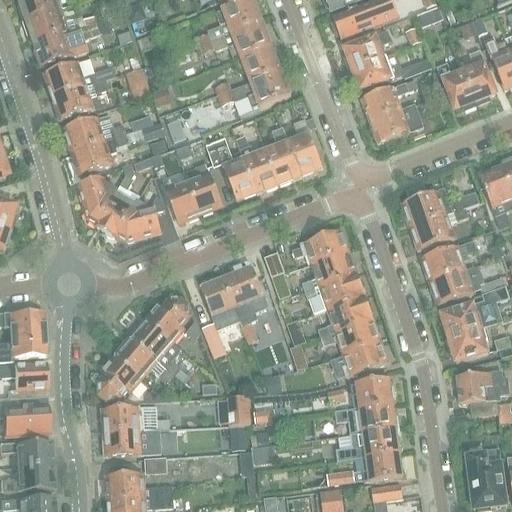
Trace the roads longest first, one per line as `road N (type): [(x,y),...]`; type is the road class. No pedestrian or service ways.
road 1 (residential): [(353,202),(367,215),(431,397),(443,511)]
road 2 (residential): [(67,286),(124,285),(327,204),(353,202)]
road 3 (tertiary): [(67,286),(64,248),(0,36)]
road 4 (tertiary): [(76,511),(67,286)]
road 5 (residential): [(289,0),(350,163),(363,175)]
road 6 (residential): [(363,175),(511,123)]
